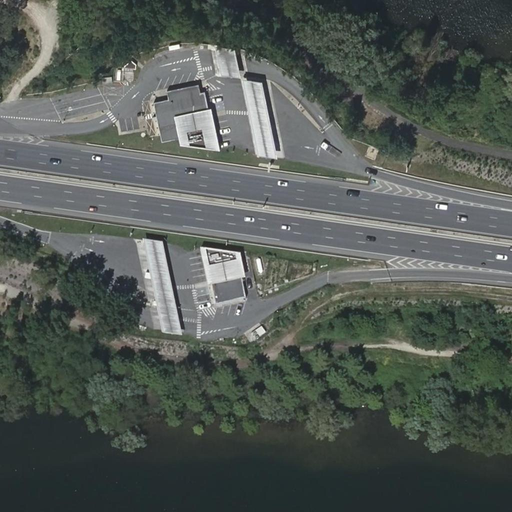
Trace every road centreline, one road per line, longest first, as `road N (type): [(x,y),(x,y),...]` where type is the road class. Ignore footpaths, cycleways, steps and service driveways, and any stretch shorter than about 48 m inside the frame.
road 1 (motorway): [(0,186),(511,258)]
road 2 (motorway): [(511,220),(0,152)]
road 3 (motorway): [(308,287),(383,271),(511,278)]
road 4 (motorway): [(511,205),(365,166)]
